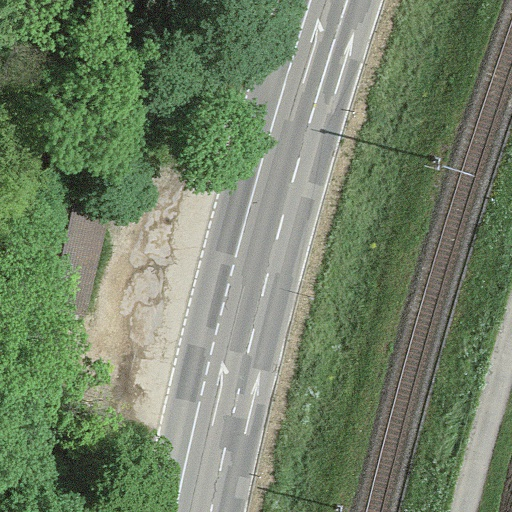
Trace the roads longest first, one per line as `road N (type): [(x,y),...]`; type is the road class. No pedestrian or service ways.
road 1 (primary): [(332,0),(216,405),(196,511)]
road 2 (unclassified): [(511,380),(468,511)]
